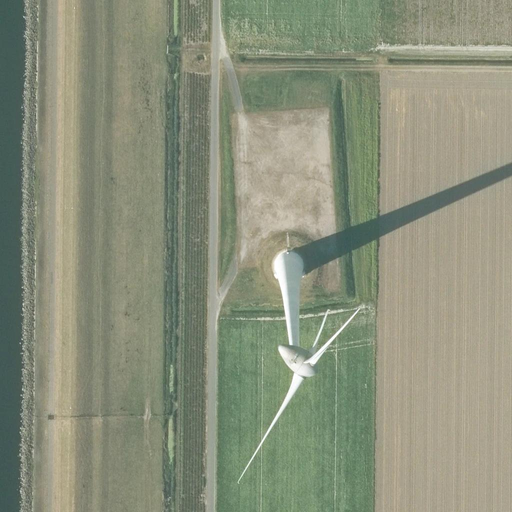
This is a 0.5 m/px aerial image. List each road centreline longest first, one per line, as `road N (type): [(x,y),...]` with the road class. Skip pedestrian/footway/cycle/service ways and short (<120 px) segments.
road 1 (unclassified): [(49,511),(54,0)]
road 2 (track): [(511,52),(380,51)]
